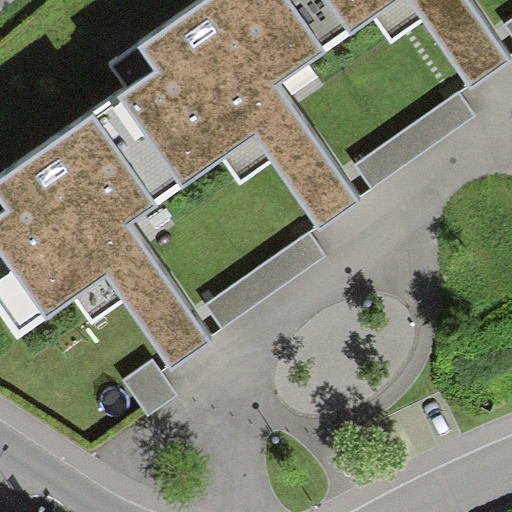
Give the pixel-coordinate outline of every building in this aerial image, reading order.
[(276,89),(329,52),(292,0),(212,0),(140,50),(115,68),(133,93),(96,118),(158,207),(225,160),(233,172),(240,182),(270,162),(310,219),(320,232),(358,205),(332,168),(285,101),(276,89)] [(292,0),(329,52),(377,18),(386,31),(393,42),(424,20),(464,76),(473,90),(510,64),(483,26),(464,0),(292,0)] [(460,94),(359,164),(374,187),(476,116),(460,94)] [(96,118),(0,185),(0,308),(19,336),(25,332),(75,297),(84,309),(92,321),(122,300),(156,347),(173,371),(211,345),(185,309),(137,240),(128,228),(158,207),(96,118)] [(307,238),(206,309),(221,330),(323,259),(307,238)] [(193,264),(217,296),(247,273),(222,241),(193,264)] [(178,394),(154,359),(124,380),(144,409),(148,414),(178,394)]
